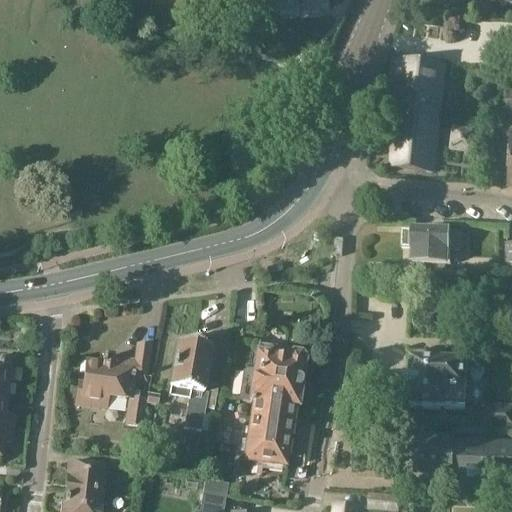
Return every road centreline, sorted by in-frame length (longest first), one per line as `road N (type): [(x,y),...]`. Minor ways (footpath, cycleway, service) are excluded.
road 1 (residential): [(311,511),(339,343),(348,192)]
road 2 (secondary): [(52,285),(252,236),(285,215),(314,177)]
road 3 (residential): [(34,511),(52,285)]
road 4 (secondary): [(314,177),(378,0)]
road 5 (residential): [(348,192),(511,203)]
